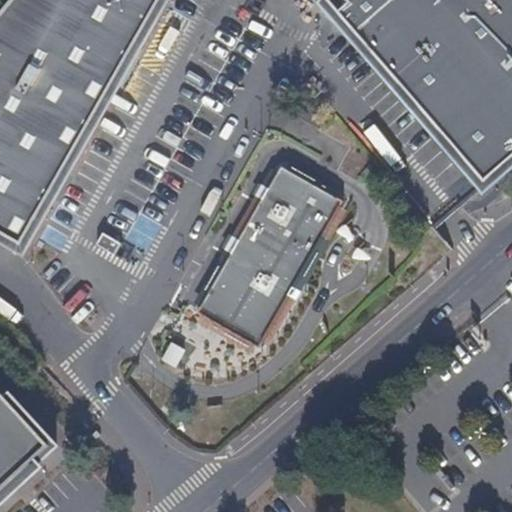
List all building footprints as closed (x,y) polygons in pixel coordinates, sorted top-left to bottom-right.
[(0,239),(22,252),(167,3),(163,0),(13,0),(0,19),(0,239)] [(332,0),(313,0),(324,8),(332,0)] [(511,0),(332,0),(324,8),(472,194),(511,159),(511,0)] [(326,147),(338,131),(306,106),(294,123),(326,147)] [(252,352),(341,208),(280,174),(268,195),(260,191),(252,202),(259,207),(236,246),(229,241),(221,253),(227,258),(190,317),(252,352)] [(120,246),(104,235),(95,246),(111,257),(120,246)] [(167,342),(158,361),(174,368),(183,350),(167,342)] [(0,491),(49,447),(0,392),(0,491)] [(353,440),(343,429),(329,440),(339,452),(353,440)]
